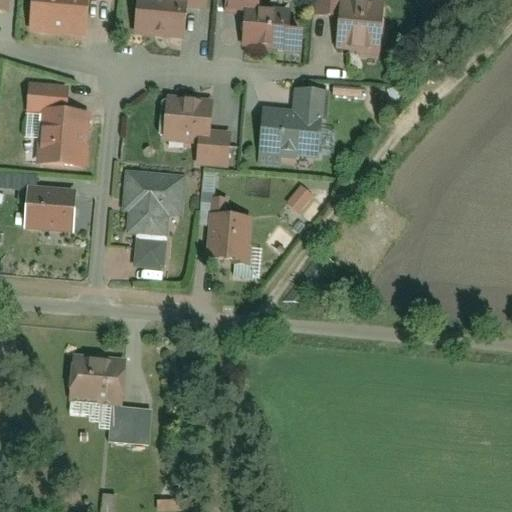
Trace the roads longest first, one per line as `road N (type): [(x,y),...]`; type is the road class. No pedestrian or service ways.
road 1 (residential): [(94,311),(511,348)]
road 2 (track): [(256,324),(380,158),(511,20)]
road 3 (residential): [(94,311),(105,52)]
road 4 (residential): [(228,62),(105,52)]
